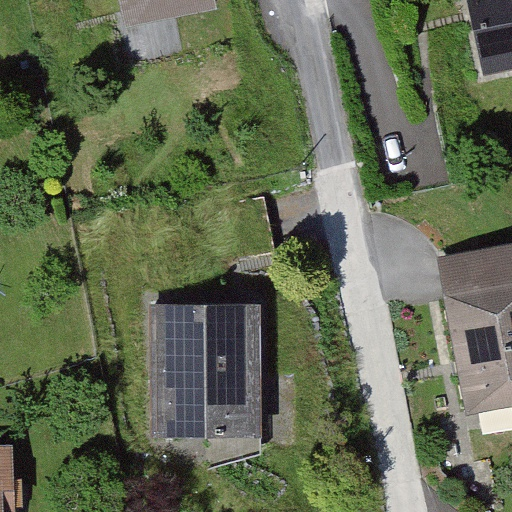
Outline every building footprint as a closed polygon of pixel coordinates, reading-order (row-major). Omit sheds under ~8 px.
[(208,0),(125,0),(129,19),(209,3),(208,0)] [(511,0),(471,0),(486,71),(511,66),(511,0)] [(275,251),(265,199),(217,208),(228,260),(275,251)] [(511,247),(439,260),(466,413),(511,404),(511,247)] [(155,310),(155,432),(258,432),(258,310),(155,310)] [(0,450),(0,511),(12,511),(11,450),(0,450)]
